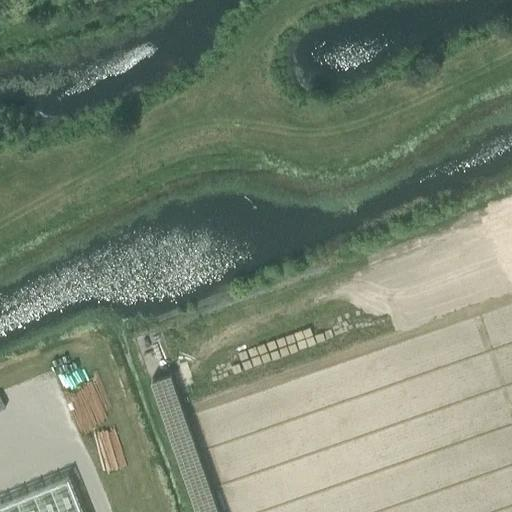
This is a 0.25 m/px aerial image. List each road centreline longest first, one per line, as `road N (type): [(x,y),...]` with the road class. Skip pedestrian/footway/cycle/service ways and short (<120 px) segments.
road 1 (track): [(0,226),(67,184),(179,134),(230,124),(310,135),(360,124),(511,56)]
road 2 (unknown): [(116,511),(57,404),(37,394),(0,403)]
